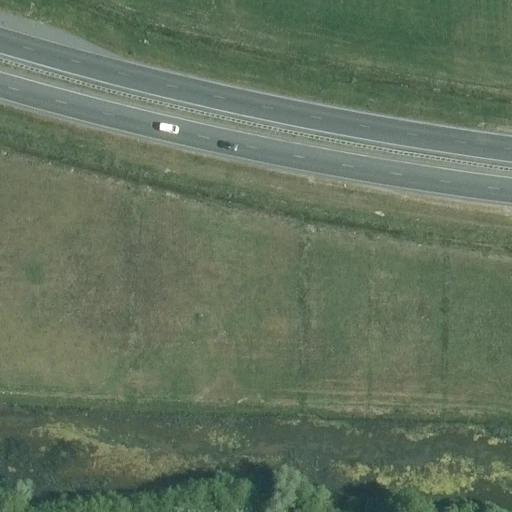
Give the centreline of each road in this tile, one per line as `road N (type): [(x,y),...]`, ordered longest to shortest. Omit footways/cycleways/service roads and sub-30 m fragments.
road 1 (trunk): [(511,150),(265,108),(0,41)]
road 2 (trunk): [(0,85),(256,148),(511,190)]
